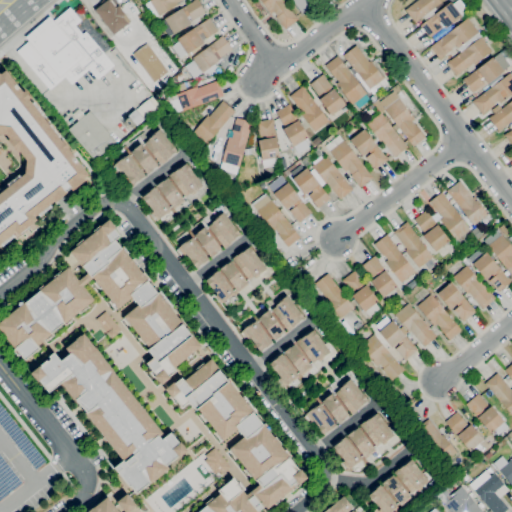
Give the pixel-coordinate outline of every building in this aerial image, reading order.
[(114,35),(94,10),(101,5),(100,3),(103,0),(116,0),(120,5),(119,5),(126,15),(123,17),(128,24),(114,35)] [(153,19),(144,4),(150,1),(149,1),(150,0),(181,0),(176,3),(177,5),(158,16),(153,19)] [(168,36),(160,22),(164,20),(164,19),(181,9),(180,8),(194,0),(196,0),(205,13),(189,22),(190,24),(173,34),(168,36)] [(285,29),(276,17),(277,17),(273,12),(270,14),(259,0),(283,0),(298,19),(285,29)] [(302,13),(291,0),(312,0),(315,3),(302,13)] [(415,23),(404,10),(417,0),(445,0),(435,8),(437,11),(425,21),(422,17),(415,23)] [(429,38),(420,25),(434,14),(451,1),(453,4),(458,0),(467,11),(461,15),(462,16),(445,29),(444,27),(429,38)] [(49,90),(16,51),(28,41),(25,37),(37,27),(50,16),(54,21),(70,7),(81,21),(75,26),(82,34),(86,32),(114,66),(97,80),(89,69),(71,85),(65,77),(49,90)] [(180,58),(171,46),(178,41),(177,39),(209,18),(218,30),(202,41),(203,43),(187,54),(186,54),(180,58)] [(439,59),(429,47),(467,18),(481,36),(461,52),(456,45),(451,49),(452,49),(439,59)] [(486,33),(482,27),(487,23),(492,28),(486,33)] [(194,79),(185,67),(193,60),(192,59),(218,39),(218,38),(222,35),(232,48),(218,59),(219,60),(202,73),(194,79)] [(456,76),(445,63),(449,60),(450,61),(481,37),(492,51),(474,65),(473,63),(456,76)] [(154,82),(132,54),(146,43),(168,72),(154,82)] [(374,95),(370,89),(369,90),(343,56),(356,45),(370,62),(371,61),(384,78),(383,79),(388,84),(374,95)] [(113,56),(109,52),(114,48),(118,52),(113,56)] [(358,109),(354,103),(351,105),(336,84),(338,82),(335,78),(325,65),(337,56),(352,75),(352,74),(366,93),(365,94),(370,100),(358,109)] [(472,93),(462,80),(465,77),(466,77),(493,57),(504,71),(487,83),(483,77),(480,79),(484,84),(472,93)] [(0,246),(89,175),(5,69),(0,73),(0,246)] [(178,82),(174,76),(181,71),(185,77),(178,82)] [(482,115),(472,101),(476,98),(509,73),(511,77),(511,94),(500,103),(498,101),(493,104),(494,105),(482,115)] [(330,116),(318,99),(325,95),(323,93),(318,96),(309,84),(323,74),(333,89),(334,88),(346,105),(330,116)] [(173,114),(171,107),(164,110),(161,102),(167,100),(167,99),(176,95),(176,94),(196,86),(197,88),(218,80),(223,96),(218,98),(182,111),(182,110),(173,114)] [(315,132),(301,114),(302,113),(289,96),(303,86),(329,121),(315,132)] [(413,147),(398,128),(395,130),(392,126),(395,124),(384,109),(385,108),(380,102),(393,92),(398,98),(414,119),(411,121),(415,125),(416,124),(425,137),(413,147)] [(372,103),(369,98),(374,95),(377,100),(372,103)] [(206,144),(193,132),(207,115),(208,117),(223,100),(235,111),(206,144)] [(379,111),(379,109),(377,108),(376,109),(372,104),(378,100),(382,105),(381,105),(383,108),(379,111)] [(511,121),(498,131),(488,118),(491,115),(491,116),(511,100),(511,121)] [(298,154),(294,146),(293,147),(283,129),(290,125),(288,123),(284,126),(276,112),(288,104),(298,120),(309,137),(305,140),(309,147),(298,154)] [(131,129),(125,121),(129,117),(127,116),(135,109),(144,119),(136,126),(136,125),(131,129)] [(94,161),(68,129),(90,111),(116,142),(94,161)] [(394,157),(382,141),(380,142),(366,124),(381,113),(404,143),(408,147),(394,157)] [(239,167),(221,163),(229,137),(227,137),(229,130),(232,131),(236,117),(252,122),(251,127),(250,127),(239,167)] [(263,168),(262,160),(261,160),(258,140),(266,139),(265,136),(259,137),(256,122),(272,119),(275,137),(276,137),(279,155),(276,156),(276,157),(276,158),(277,165),(263,168)] [(511,147),(511,128),(503,135),(511,147)] [(161,164),(144,143),(149,140),(148,139),(154,134),(154,133),(160,129),(177,151),(165,161),(161,164)] [(375,169),(365,158),(370,154),(368,152),(362,156),(349,140),(364,129),(384,155),(385,155),(388,159),(375,169)] [(360,188),(350,175),(352,175),(348,170),(345,172),(329,151),(325,146),(339,135),(343,140),(344,140),(373,178),(360,188)] [(147,174),(130,152),(134,150),(134,149),(141,144),(158,166),(147,174)] [(340,200),(327,183),(326,184),(325,183),(321,186),(310,172),(314,169),(312,166),(314,164),(312,162),(306,167),(301,161),(307,156),(318,148),(324,156),(326,155),(350,186),(353,190),(340,200)] [(133,185),(116,163),(124,157),(125,157),(129,154),(145,176),(133,185)] [(185,196),(169,176),(173,172),(174,173),(186,164),(202,185),(190,194),(189,193),(185,196)] [(318,208),(308,195),(312,192),(311,190),(304,195),(292,179),(294,178),(290,173),(301,164),(305,169),(306,168),(319,184),(330,198),(318,208)] [(298,223),(289,211),(292,209),(290,206),(285,209),(273,194),(273,193),(268,185),(281,175),(287,183),(288,182),(300,198),(311,212),(298,223)] [(173,208),(156,186),(167,178),(183,200),(173,208)] [(473,226),(450,195),(449,196),(446,191),(459,181),(472,198),(474,197),(488,214),(473,226)] [(159,219),(142,197),(154,188),(170,209),(167,211),(167,212),(159,219)] [(455,241),(440,220),(442,218),(439,213),(438,214),(429,202),(442,192),(470,230),(455,241)] [(288,247),(278,234),(275,230),(273,232),(251,204),(265,193),(271,201),(271,200),(300,238),(288,247)] [(435,252),(422,236),(429,231),(428,229),(423,233),(414,219),(426,210),(437,225),(438,224),(450,241),(435,252)] [(223,247),(208,227),(212,223),(212,222),(215,219),(223,212),(235,227),(240,234),(228,243),(228,244),(223,247)] [(87,274),(79,281),(68,267),(61,272),(60,271),(52,277),(53,279),(44,286),(43,285),(36,290),(37,292),(27,301),(25,299),(18,304),(19,306),(6,317),(5,315),(0,318),(0,329),(25,361),(40,349),(38,345),(44,340),(45,342),(54,335),(52,333),(64,324),(65,326),(74,319),(73,317),(79,312),(80,314),(89,307),(87,305),(94,300),(83,286),(93,278),(118,309),(132,298),(138,305),(124,317),(140,337),(139,338),(144,345),(146,344),(149,349),(147,350),(153,358),(146,363),(156,375),(154,376),(162,385),(170,378),(169,377),(177,371),(174,368),(186,358),(188,361),(196,354),(195,352),(202,346),(192,334),(191,335),(184,326),(186,325),(181,318),(179,319),(170,308),(172,306),(160,291),(158,293),(148,282),(151,280),(144,272),(142,273),(138,268),(139,266),(133,258),(131,260),(128,255),(129,254),(123,247),(122,249),(115,241),(121,237),(114,229),(116,228),(109,219),(102,225),(101,224),(93,231),(94,232),(84,240),(83,239),(76,245),(77,246),(70,252),(87,274)] [(435,272),(432,268),(429,270),(424,263),(418,268),(405,250),(406,249),(393,232),(406,222),(433,256),(430,259),(434,264),(436,263),(440,267),(435,272)] [(211,257),(194,236),(198,233),(197,233),(205,227),(221,249),(217,252),(211,257)] [(477,239),(471,231),(476,227),(482,235),(477,239)] [(511,275),(488,246),(487,246),(483,241),(497,229),(501,235),(502,234),(511,246),(511,275)] [(400,283),(385,262),(387,260),(384,255),(382,256),(373,244),(387,234),(415,272),(400,283)] [(196,268),(190,261),(191,260),(180,247),(192,238),(208,259),(196,268)] [(248,280),(232,259),(238,254),(238,255),(242,251),(243,252),(250,247),(255,254),(255,255),(266,269),(258,275),(257,274),(253,277),(253,276),(248,280)] [(498,292),(488,281),(493,277),(491,274),(485,279),(472,264),(472,263),(468,258),(481,247),(486,252),(499,268),(504,273),(507,271),(509,274),(506,276),(511,281),(498,292)] [(452,257),(449,252),(454,248),(458,253),(452,257)] [(464,265),(459,258),(463,255),(468,262),(464,265)] [(382,298),(370,281),(368,278),(369,277),(361,266),(374,256),(385,270),(398,286),(382,298)] [(236,291),(220,269),(226,264),(230,261),(247,283),(240,289),(240,288),(236,291)] [(482,309),(469,293),(467,294),(453,277),(467,265),(495,299),(482,309)] [(364,312),(351,296),(357,291),(356,289),(351,292),(342,280),(355,270),(359,274),(358,274),(366,284),(379,301),(364,312)] [(222,302),(206,281),(212,276),(212,275),(217,271),(234,292),(231,294),(232,295),(222,302)] [(339,319),(326,301),(327,300),(315,284),(328,273),(330,276),(330,277),(354,308),(339,319)] [(463,322),(453,310),(458,307),(456,304),(450,309),(437,294),(451,282),(464,297),(476,311),(463,322)] [(449,340),(439,328),(440,328),(436,324),(433,326),(416,306),(431,294),(461,330),(449,340)] [(287,331),(271,310),(276,306),(275,305),(278,303),(278,302),(287,295),(298,310),(304,318),(295,324),(296,325),(292,327),(292,328),(287,331)] [(423,347),(410,331),(408,332),(394,315),(409,303),(423,321),(424,320),(428,324),(427,325),(437,336),(423,347)] [(275,340),(258,319),(261,316),(268,310),(285,332),(280,336),(275,340)] [(110,338),(120,330),(104,311),(94,319),(110,338)] [(405,361),(395,349),(399,345),(398,343),(391,348),(378,332),(392,320),(405,336),(405,335),(414,346),(418,350),(405,361)] [(260,351),(255,344),(254,345),(242,330),(252,323),(253,323),(256,321),(272,341),(260,351)] [(312,363),(296,342),(306,333),(307,335),(313,330),(319,337),(330,352),(323,357),(322,356),(318,360),(317,359),(312,363)] [(136,494),(130,486),(129,487),(113,468),(123,460),(85,413),(86,413),(75,399),(74,400),(61,384),(49,393),(39,381),(38,382),(31,373),(39,366),(40,367),(41,366),(40,365),(47,360),(47,361),(50,359),(48,357),(54,352),(61,361),(70,354),(65,348),(76,340),(76,339),(80,335),(81,336),(83,334),(163,433),(159,436),(162,439),(171,432),(179,443),(180,442),(187,451),(179,457),(178,457),(167,466),(169,469),(151,484),(150,483),(136,494)] [(391,381),(382,370),(383,368),(379,364),(376,366),(360,346),(374,334),(393,357),(404,370),(391,381)] [(299,376),(282,353),(289,348),(289,347),(293,344),(311,367),(299,376)] [(286,386),(269,364),(275,359),(275,358),(281,354),(297,376),(294,378),(294,379),(286,386)] [(256,495),(254,496),(263,508),(259,511),(197,511),(205,506),(203,504),(212,497),(213,499),(220,494),(217,491),(234,478),(244,490),(243,491),(246,495),(259,485),(230,448),(244,437),(238,429),(223,441),(207,421),(206,422),(200,415),(201,414),(198,409),(196,411),(189,402),(181,408),(173,397),(172,398),(165,389),(173,382),(174,383),(182,377),(184,380),(196,371),(194,369),(202,362),(204,364),(211,359),(221,370),(220,371),(226,379),(229,378),(234,385),(233,386),(242,397),(244,396),(256,410),(253,413),(263,424),(264,423),(271,431),(269,432),(274,438),(276,437),(281,444),(280,445),(284,450),(286,449),(291,456),(290,458),(299,470),(300,469),(308,478),(300,484),(300,485),(293,491),(291,489),(281,497),(283,499),(275,505),(274,503),(267,509),(256,495)] [(511,378),(511,362),(502,369),(510,380),(511,378)] [(511,417),(488,387),(487,388),(484,384),(497,373),(511,389),(511,388),(511,417)] [(357,409),(358,410),(351,414),(335,393),(340,389),(339,389),(343,386),(342,385),(350,379),(361,393),(362,393),(367,400),(361,405),(361,406),(357,409)] [(338,424),(321,401),(325,399),(324,399),(332,393),(348,415),(344,418),(344,419),(338,424)] [(490,433),(478,418),(469,408),(469,409),(465,404),(478,393),(489,407),(491,405),(504,421),(490,433)] [(0,424),(37,471),(47,463),(0,404),(0,424)] [(323,434),(318,427),(318,426),(307,412),(315,406),(315,407),(320,404),(336,425),(330,430),(323,434)] [(475,455),(471,450),(470,451),(457,437),(453,433),(454,432),(445,422),(456,412),(468,426),(470,425),(483,440),(479,444),(483,448),(475,455)] [(376,447),(359,425),(370,417),(371,418),(377,413),(393,434),(383,442),(383,441),(376,447)] [(443,462),(417,427),(428,418),(441,436),(443,434),(456,452),(443,462)] [(375,451),(365,459),(347,435),(351,432),(353,430),(353,431),(358,428),(375,451)] [(350,468),(333,447),(338,442),(345,437),(361,458),(357,461),(358,462),(350,468)] [(220,475),(217,471),(215,474),(204,461),(207,458),(205,455),(215,448),(230,467),(220,475)] [(511,483),(511,484),(509,483),(507,481),(508,481),(499,470),(498,470),(492,463),(502,456),(507,462),(511,457),(511,483)] [(0,500),(21,484),(0,457),(0,500)] [(411,493),(394,472),(401,466),(402,467),(411,460),(417,467),(416,467),(428,480),(416,490),(415,490),(411,493)] [(504,511),(491,511),(468,485),(485,471),(490,477),(494,473),(504,485),(495,493),(509,508),(504,511)] [(464,482),(460,477),(465,473),(469,478),(464,482)] [(400,504),(382,483),(388,478),(388,479),(392,475),(410,497),(403,502),(402,502),(400,504)] [(390,511),(382,511),(375,503),(374,503),(368,496),(380,486),(397,506),(393,509),(393,510),(390,511)] [(450,511),(444,504),(450,499),(448,497),(461,486),(468,494),(471,492),(475,497),(472,499),(476,504),(477,505),(480,502),(484,506),(481,509),(484,511),(485,511),(450,511)] [(115,502),(124,511),(127,511),(136,505),(125,493),(115,502)] [(321,511),(347,511),(352,509),(343,496),(321,511)] [(88,511),(107,497),(119,511),(88,511)]
